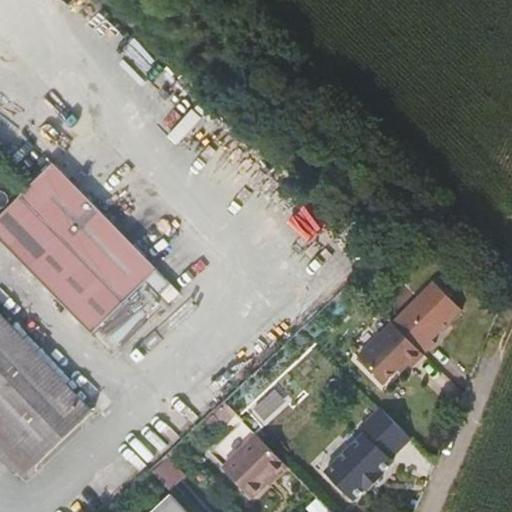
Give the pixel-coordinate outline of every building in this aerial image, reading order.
[(40,218),(76,184),(58,164),(19,197),(40,218)] [(81,259),(116,225),(76,184),(40,218),(81,259)] [(0,239),(91,331),(123,300),(81,259),(40,218),(19,197),(0,215),(0,239)] [(123,300),(125,302),(159,268),(116,225),(81,259),(123,300)] [(432,282),(418,296),(445,324),(459,310),(432,282)] [(418,296),(391,323),(422,355),(434,343),(430,339),(445,324),(418,296)] [(0,310),(0,417),(45,462),(98,409),(0,310)] [(422,355),(391,323),(357,357),(383,383),(405,362),(410,367),(422,355)] [(240,403),(265,426),(293,396),(269,373),(240,403)] [(204,435),(219,422),(229,422),(236,415),(224,403),(213,414),(214,415),(198,429),(204,435)] [(365,434),(326,473),(354,501),(367,489),(368,491),(383,476),(381,475),(394,462),(391,459),(411,439),(381,409),(361,429),(365,434)] [(45,462),(0,417),(0,449),(28,478),(45,462)] [(287,466),(257,436),(224,469),(253,499),(287,466)] [(153,472),(171,491),(185,477),(168,459),(153,472)] [(188,511),(172,495),(153,511),(188,511)]
